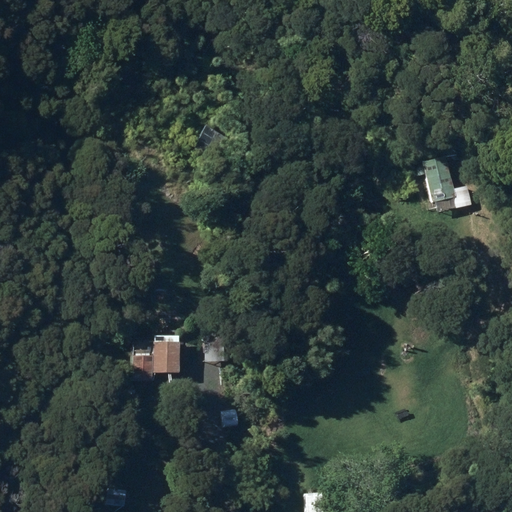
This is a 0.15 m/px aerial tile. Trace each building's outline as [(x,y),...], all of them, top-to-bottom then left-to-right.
[(226,134),(204,123),(192,148),(214,159),(226,134)] [(449,157),(420,164),(431,210),(460,203),(449,157)] [(150,354),(132,352),(130,381),(155,383),(156,373),(178,375),(180,340),(151,338),(150,354)] [(102,488),(101,506),(126,507),(127,490),(102,488)] [(325,511),(325,493),(304,493),(304,511),(325,511)]
